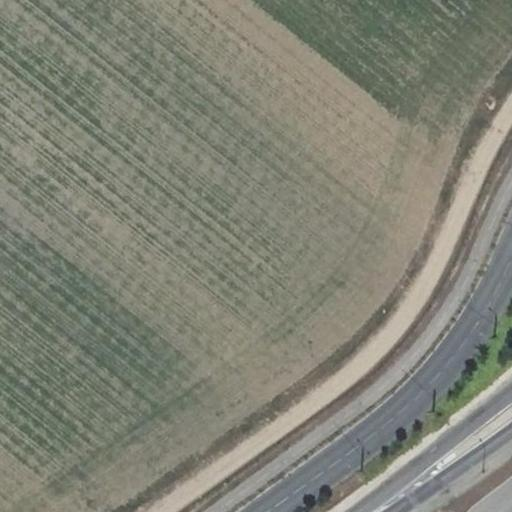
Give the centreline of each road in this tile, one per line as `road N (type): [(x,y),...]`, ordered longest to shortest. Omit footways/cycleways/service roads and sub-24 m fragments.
road 1 (secondary): [(511,388),(358,511)]
road 2 (secondary): [(392,511),(511,428)]
